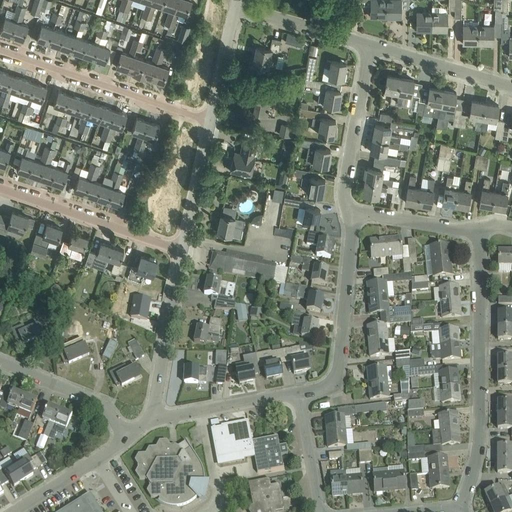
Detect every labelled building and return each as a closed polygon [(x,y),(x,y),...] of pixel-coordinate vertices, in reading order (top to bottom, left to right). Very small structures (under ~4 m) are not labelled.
[(22,6),(23,0),(7,0),(12,1),(12,0),(18,0),(15,12),(13,11),(10,18),(5,17),(0,31),(12,35),(13,31),(22,6)] [(43,0),(35,0),(31,12),(38,15),(43,0)] [(51,0),(43,0),(41,5),(50,8),(52,0),(51,0)] [(101,14),(105,0),(100,0),(96,12),(101,14)] [(165,0),(163,6),(175,10),(177,0),(165,0)] [(177,0),(175,10),(174,11),(186,15),(191,0),(177,0)] [(385,17),(385,12),(385,0),(370,0),(370,16),(385,17)] [(385,0),(385,12),(385,17),(401,17),(401,0),(385,0)] [(13,31),(12,35),(24,39),(29,25),(21,22),(27,7),(22,6),(13,31)] [(431,12),(431,30),(447,30),(447,12),(447,10),(445,8),(444,6),(441,6),(432,6),(432,12),(431,12)] [(78,29),(81,21),(84,11),(80,10),(74,27),(78,29)] [(431,12),(417,12),(417,30),(431,30),(431,12)] [(103,18),(95,42),(87,40),(82,54),(94,58),(107,19),(103,18)] [(107,19),(94,58),(105,62),(111,48),(106,46),(108,39),(106,38),(112,21),(107,19)] [(53,28),(42,24),(37,39),(48,43),(53,28)] [(120,37),(128,40),(133,28),(125,25),(120,37)] [(190,28),(182,25),(178,39),(185,42),(190,28)] [(478,44),(478,39),(478,26),(463,26),(463,43),(478,44)] [(478,39),(478,44),(493,44),(494,26),(478,26),(478,39)] [(53,28),(48,43),(60,47),(65,32),(53,28)] [(81,37),(83,30),(78,29),(76,36),(71,51),(82,54),(87,40),(81,37)] [(65,32),(60,47),(71,51),(76,36),(65,32)] [(285,42),(291,43),(293,35),(287,33),(285,42)] [(270,49),(257,46),(253,63),(258,64),(266,66),(275,68),(281,39),(272,37),(270,49)] [(116,67),(128,71),(133,56),(136,48),(139,40),(135,39),(129,54),(122,51),(116,67)] [(158,81),(163,82),(168,67),(161,65),(166,49),(161,48),(159,56),(158,56),(156,63),(151,78),(158,81)] [(138,74),(140,75),(145,60),(133,56),(128,71),(132,72),(133,72),(132,74),(137,76),(138,74)] [(305,78),(312,79),(316,57),(309,56),(305,78)] [(327,59),(326,67),(330,67),(328,81),(336,82),(337,77),(343,78),(346,63),(331,60),(327,59)] [(147,77),(151,78),(156,63),(145,60),(140,75),(147,77)] [(265,73),(266,66),(258,64),(256,74),(265,73)] [(13,74),(1,71),(0,74),(0,86),(3,87),(8,89),(11,79),(13,74)] [(17,98),(22,83),(24,78),(13,74),(11,79),(8,89),(5,96),(5,97),(2,104),(7,106),(10,99),(16,101),(17,100),(17,99),(17,98)] [(390,103),(395,104),(400,77),(388,75),(387,75),(384,90),(392,91),(390,103)] [(404,94),(411,95),(414,80),(414,79),(414,80),(400,77),(395,104),(401,105),(404,94)] [(35,82),(24,78),(22,83),(17,98),(17,99),(17,100),(28,104),(30,97),(34,87),(35,82)] [(320,88),(317,102),(338,106),(341,90),(342,84),(312,79),(305,78),(304,85),(320,88)] [(30,97),(28,104),(35,106),(37,99),(42,101),(47,86),(35,82),(34,87),(30,97)] [(246,98),(251,99),(256,100),(253,113),(263,115),(266,102),(268,92),(248,87),(246,98)] [(419,96),(417,110),(417,113),(438,116),(441,94),(442,90),(430,87),(427,103),(419,101),(419,96)] [(68,99),(70,94),(58,90),(53,104),(49,103),(47,110),(63,116),(65,109),(68,99)] [(442,90),(441,94),(438,116),(444,118),(446,106),(454,108),(456,92),(442,90)] [(68,99),(65,109),(76,112),(80,103),(81,98),(70,94),(68,99)] [(413,95),(411,109),(417,110),(419,96),(413,95)] [(76,112),(82,114),(79,122),(81,123),(78,130),(82,132),(85,124),(88,116),(91,107),(93,102),(81,98),(80,103),(76,112)] [(474,129),(480,130),(484,107),(485,102),(472,100),(469,115),(476,117),(474,129)] [(91,107),(88,116),(99,120),(102,110),(104,106),(93,102),(91,107)] [(485,102),(484,107),(480,130),(487,131),(487,127),(496,129),(498,121),(496,120),(499,105),(498,104),(498,105),(485,102)] [(33,106),(28,104),(25,112),(22,121),(38,126),(39,122),(28,119),(30,113),(33,106)] [(99,120),(106,123),(101,138),(105,140),(114,114),(115,110),(104,106),(102,110),(99,120)] [(301,108),(300,107),(299,114),(313,116),(312,124),(319,125),(317,133),(318,133),(325,135),(325,136),(326,136),(326,135),(333,136),(336,120),(319,118),(320,111),(307,109),(301,108)] [(453,124),(458,125),(461,109),(456,108),(453,124)] [(462,109),(461,109),(458,125),(465,127),(467,115),(461,113),(462,109)] [(114,134),(117,126),(122,128),(127,113),(115,110),(114,114),(105,140),(102,148),(107,150),(113,134),(114,134)] [(394,115),(390,114),(381,112),(379,119),(393,121),(394,115)] [(139,134),(133,149),(138,151),(148,121),(136,117),(132,131),(139,134)] [(495,137),(501,138),(504,121),(498,120),(498,121),(496,129),(495,137)] [(142,152),(148,137),(155,139),(160,125),(148,121),(138,151),(142,152)] [(391,128),(413,131),(414,125),(392,121),(391,128)] [(501,138),(508,139),(510,127),(504,126),(505,121),(504,121),(501,138)] [(293,139),(296,126),(282,123),(279,136),(293,139)] [(389,134),(390,127),(375,124),(375,125),(373,138),(399,142),(400,136),(389,134)] [(35,139),(38,130),(26,126),(23,135),(35,139)] [(416,149),(418,137),(411,136),(409,147),(416,149)] [(230,170),(240,173),(251,175),(258,140),(244,137),(239,156),(234,155),(230,170)] [(295,137),(294,144),(308,146),(307,154),(314,155),(313,163),(328,165),(331,150),(314,147),(315,141),(295,137)] [(370,151),(385,154),(386,146),(398,148),(399,142),(373,138),(371,150),(370,150),(370,151)] [(1,140),(0,143),(0,164),(5,166),(13,143),(8,141),(5,149),(0,146),(0,144),(2,140),(1,140)] [(285,148),(290,149),(292,142),(283,140),(282,147),(285,148)] [(443,169),(447,145),(441,143),(437,168),(443,169)] [(453,147),(447,145),(443,169),(449,170),(453,147)] [(17,170),(28,174),(34,158),(33,158),(36,150),(25,146),(17,170)] [(34,158),(28,174),(40,178),(50,148),(45,146),(40,161),(34,158)] [(483,155),(486,149),(481,146),(478,152),(483,155)] [(50,148),(40,178),(51,182),(56,166),(50,164),(55,150),(50,148)] [(385,156),(384,162),(396,164),(405,166),(406,159),(385,156)] [(488,157),(482,156),(480,168),(486,169),(488,157)] [(93,157),(86,178),(79,175),(74,190),(86,194),(87,189),(98,158),(93,157)] [(102,183),(95,181),(102,160),(98,158),(87,189),(86,194),(97,198),(99,193),(102,183)] [(126,167),(140,172),(141,172),(143,167),(143,166),(128,160),(126,167)] [(56,166),(51,182),(63,186),(71,162),(65,161),(63,168),(56,166)] [(383,168),(395,170),(396,164),(384,162),(383,168)] [(111,178),(116,180),(118,172),(121,165),(117,164),(114,170),(111,178)] [(310,171),(290,167),(289,174),(302,176),(301,183),(309,185),(308,193),(322,196),(325,180),(309,177),(310,171)] [(381,177),(382,170),(367,167),(367,168),(368,168),(365,181),(392,186),(393,179),(381,177)] [(119,189),(124,174),(118,172),(116,180),(113,187),(110,197),(108,202),(120,206),(125,191),(119,189)] [(287,173),(281,172),(279,184),(285,185),(287,173)] [(417,204),(418,199),(420,189),(414,187),(416,176),(410,175),(405,202),(406,202),(417,204)] [(455,205),(458,183),(452,182),(453,177),(447,176),(442,203),(443,203),(455,205)] [(420,189),(418,199),(417,204),(430,206),(435,180),(423,177),(421,189),(420,189)] [(490,179),(484,178),(479,204),(480,204),(492,206),(495,191),(488,190),(490,179)] [(467,207),(468,202),(472,180),(466,179),(464,190),(458,189),(459,183),(458,183),(455,205),(467,207)] [(399,202),(401,187),(392,186),(365,181),(363,194),(378,197),(379,190),(393,192),(391,200),(399,202)] [(504,209),(505,204),(509,182),(503,181),(501,192),(495,191),(492,206),(504,208),(504,209)] [(97,198),(108,202),(110,197),(113,187),(108,186),(102,183),(99,193),(97,198)] [(305,208),(302,222),(311,224),(315,224),(317,225),(320,209),(314,208),(315,202),(285,197),(284,204),(305,208)] [(0,214),(0,232),(5,234),(7,228),(8,225),(24,231),(26,225),(32,227),(35,219),(29,217),(12,211),(10,218),(0,214)] [(217,232),(222,233),(241,237),(243,227),(245,219),(235,218),(235,217),(221,214),(217,232)] [(261,224),(263,214),(262,214),(261,214),(260,214),(259,214),(258,214),(257,214),(256,215),(255,216),(254,217),(253,217),(253,218),(252,219),(252,220),(251,221),(251,222),(261,224)] [(47,223),(43,235),(36,233),(30,250),(44,255),(47,245),(55,248),(62,228),(47,223)] [(73,232),(69,242),(64,240),(60,251),(81,258),(84,249),(88,237),(73,232)] [(318,247),(317,256),(330,259),(331,252),(333,252),(334,245),(333,245),(333,243),(324,241),(325,236),(326,236),(313,233),(309,233),(309,232),(306,244),(318,247)] [(402,256),(400,237),(385,239),(385,244),(387,257),(402,256)] [(387,257),(385,244),(385,239),(370,240),(372,259),(387,257)] [(417,264),(415,250),(414,240),(407,240),(409,259),(410,264),(417,264)] [(101,242),(96,254),(89,251),(85,263),(104,269),(108,258),(112,245),(101,242)] [(112,245),(108,258),(115,260),(111,272),(117,274),(115,279),(121,281),(127,264),(120,262),(124,250),(112,245)] [(431,262),(445,261),(450,260),(448,245),(429,247),(431,262)] [(498,252),(498,257),(498,267),(511,267),(511,272),(511,252),(499,252),(498,252)] [(209,270),(214,271),(273,284),(276,267),(213,253),(209,270)] [(153,275),(157,261),(155,260),(155,259),(150,257),(149,258),(141,255),(137,268),(131,266),(127,278),(142,283),(145,273),(153,275)] [(313,274),(312,283),(325,286),(328,270),(315,268),(316,262),(291,258),(290,264),(302,266),(301,272),(313,274)] [(410,264),(409,259),(403,260),(404,275),(411,274),(410,264)] [(450,260),(445,261),(431,262),(432,277),(451,275),(450,260)] [(388,269),(383,270),(373,271),(374,278),(388,276),(388,269)] [(33,283),(36,274),(25,270),(22,279),(33,283)] [(411,281),(411,274),(404,275),(396,275),(397,283),(411,281)] [(221,282),(207,279),(204,294),(212,296),(211,300),(216,301),(214,310),(215,310),(222,310),(233,310),(235,300),(224,298),(227,284),(221,282)] [(19,280),(18,280),(13,294),(22,297),(27,283),(19,280)] [(387,298),(386,282),(367,284),(368,300),(373,299),(387,298)] [(36,287),(28,283),(26,288),(34,292),(36,287)] [(62,295),(61,288),(54,286),(49,290),(62,295)] [(459,301),(458,286),(439,288),(439,289),(433,290),(435,304),(440,303),(454,302),(459,301)] [(320,313),(323,297),(310,295),(311,289),(298,287),(296,299),(308,301),(306,311),(320,313)] [(401,318),(411,317),(411,295),(406,296),(406,299),(404,302),(405,308),(396,309),(392,310),(393,319),(401,318)] [(134,297),(130,318),(147,321),(151,300),(134,297)] [(370,314),(388,313),(388,309),(387,298),(373,299),(368,300),(370,314)] [(459,301),(454,302),(440,303),(442,318),(460,317),(459,301)] [(249,318),(259,319),(261,310),(251,308),(249,318)] [(511,312),(498,313),(498,327),(511,326),(511,312)] [(303,328),(301,338),(315,340),(318,324),(305,322),(306,316),(294,314),(291,326),(303,328)] [(217,344),(219,337),(222,321),(211,319),(208,330),(197,327),(194,342),(205,345),(206,342),(217,344)] [(23,325),(13,330),(18,344),(22,342),(23,344),(24,344),(42,335),(42,336),(48,333),(43,322),(25,331),(23,325)] [(367,327),(368,342),(373,341),(387,340),(385,326),(367,327)] [(498,340),(503,340),(511,339),(511,326),(498,327),(498,339),(498,340)] [(408,338),(410,329),(401,327),(400,336),(408,338)] [(459,344),(458,329),(439,330),(439,332),(431,333),(432,346),(440,346),(454,344),(459,344)] [(128,344),(136,360),(144,356),(135,340),(128,344)] [(368,342),(370,357),(388,355),(387,340),(373,341),(368,342)] [(110,341),(106,348),(102,357),(110,361),(118,344),(110,341)] [(271,343),(272,351),(280,350),(278,341),(271,343)] [(459,344),(454,344),(440,346),(441,352),(435,352),(435,360),(442,360),(442,361),(460,359),(459,344)] [(63,348),(59,350),(64,364),(68,362),(69,364),(69,363),(88,355),(88,356),(89,355),(84,345),(65,353),(63,348)] [(282,350),(285,363),(291,361),(294,374),(309,371),(306,357),(306,358),(305,351),(300,352),(299,347),(282,350)] [(420,350),(418,349),(413,348),(411,354),(416,355),(418,356),(420,350)] [(279,364),(285,363),(282,350),(271,352),(273,360),(257,363),(258,369),(263,367),(266,380),(282,377),(279,364)] [(395,360),(409,359),(410,359),(410,351),(395,353),(395,360)] [(215,367),(219,367),(219,366),(226,367),(226,353),(216,352),(215,367)] [(236,373),(239,385),(255,382),(253,374),(259,373),(258,369),(257,363),(255,355),(243,357),(246,371),(236,373)] [(511,357),(498,357),(498,371),(511,370),(511,357)] [(409,359),(395,360),(396,368),(409,367),(409,362),(410,359),(409,359)] [(409,367),(409,370),(424,368),(423,360),(409,362),(409,367)] [(136,366),(127,370),(125,366),(110,373),(117,386),(120,384),(121,386),(122,386),(140,377),(141,376),(136,366)] [(226,367),(219,366),(219,367),(216,384),(224,385),(226,367)] [(424,368),(409,370),(409,377),(434,375),(436,375),(435,367),(424,368)] [(198,370),(198,369),(184,368),(184,376),(183,376),(183,380),(184,380),(184,383),(206,384),(206,370),(198,370)] [(368,384),(373,384),(392,382),(391,373),(386,374),(385,368),(367,369),(368,384)] [(511,370),(498,371),(498,384),(497,384),(511,384),(511,370)] [(457,371),(446,372),(439,373),(440,388),(454,387),(459,386),(457,371)] [(409,381),(402,381),(399,381),(400,395),(409,394),(409,381)] [(392,382),(373,384),(368,384),(370,399),(388,398),(387,383),(392,382)] [(440,388),(441,403),(460,402),(459,386),(454,387),(440,388)] [(13,391),(11,395),(11,396),(5,394),(0,405),(0,408),(5,410),(7,405),(8,405),(9,404),(14,407),(19,410),(17,416),(23,401),(25,396),(13,391)] [(394,403),(408,400),(409,394),(400,395),(393,396),(394,403)] [(25,396),(23,401),(17,416),(29,421),(37,401),(25,396)] [(503,415),(511,415),(511,399),(511,402),(498,402),(498,415),(503,415)] [(408,411),(423,410),(422,401),(408,402),(408,411)] [(370,416),(386,414),(384,404),(354,408),(337,410),(338,416),(343,416),(344,416),(350,415),(350,416),(370,415),(370,416)] [(48,405),(46,410),(42,419),(44,420),(44,419),(50,421),(43,437),(48,439),(58,415),(60,410),(48,405)] [(60,410),(58,415),(48,439),(53,441),(59,426),(60,425),(66,428),(65,428),(66,429),(72,415),(60,410)] [(434,422),(435,431),(458,429),(457,414),(439,415),(439,422),(434,422)] [(498,428),(497,428),(497,429),(511,429),(511,437),(511,415),(503,415),(498,415),(498,428)] [(325,418),(326,433),(331,432),(346,431),(344,416),(343,416),(338,416),(325,418)] [(26,442),(33,425),(25,421),(18,438),(26,442)] [(248,422),(211,429),(216,459),(243,454),(242,450),(252,448),(253,448),(251,442),(252,441),(248,422)] [(458,429),(435,431),(436,445),(441,444),(441,446),(460,444),(458,429)] [(346,431),(331,432),(326,433),(328,448),(347,446),(346,431)] [(252,441),(251,442),(253,448),(252,448),(253,448),(253,451),(257,473),(264,472),(264,470),(267,470),(267,471),(283,468),(281,456),(288,455),(286,445),(277,447),(277,444),(278,444),(277,437),(252,441)] [(158,501),(160,503),(163,504),(165,505),(167,505),(169,506),(171,506),(174,507),(175,507),(178,506),(181,506),(183,505),(186,504),(189,503),(191,502),(193,500),(195,498),(197,496),(199,498),(206,487),(203,486),(203,484),(204,482),(204,480),(204,479),(204,477),(204,475),(203,472),(203,470),(202,468),(201,467),(201,465),(200,463),(185,441),(185,442),(177,446),(170,446),(166,440),(159,441),(156,447),(149,448),(145,454),(138,454),(134,461),(138,467),(135,473),(139,480),(146,479),(150,485),(146,491),(151,498),(158,498),(158,500),(158,501)] [(502,460),(511,459),(511,446),(497,446),(497,460),(502,460)] [(35,456),(42,466),(47,463),(40,453),(35,456)] [(425,459),(424,453),(408,454),(408,461),(425,459)] [(13,464),(21,477),(23,481),(33,475),(31,471),(36,468),(37,469),(42,466),(35,456),(31,459),(28,455),(13,464)] [(9,457),(0,462),(0,470),(12,463),(9,457)] [(428,459),(429,474),(448,472),(446,457),(428,459)] [(497,473),(511,473),(511,478),(511,459),(502,460),(497,460),(497,473)] [(10,481),(13,487),(23,481),(21,477),(13,464),(0,472),(0,476),(5,484),(10,481)] [(361,475),(359,476),(359,470),(347,471),(347,473),(345,473),(347,495),(362,494),(361,475)] [(388,473),(389,487),(390,491),(405,490),(403,471),(388,473)] [(448,472),(429,474),(430,489),(449,487),(448,472)] [(347,495),(345,473),(345,477),(331,478),(332,497),(347,495)] [(373,474),(374,493),(390,491),(389,487),(388,473),(373,474)] [(410,476),(410,481),(411,491),(418,490),(417,475),(410,476)] [(259,481),(258,481),(256,482),(255,482),(248,483),(252,506),(253,506),(256,510),(255,511),(254,511),(253,511),(274,511),(275,511),(283,509),(279,485),(270,486),(269,479),(261,481),(259,481)] [(485,493),(490,506),(508,497),(504,488),(501,487),(498,488),(498,487),(485,493)] [(507,511),(511,510),(511,505),(508,497),(490,506),(493,511),(507,511)] [(99,511),(92,500),(85,499),(63,511),(99,511)]
